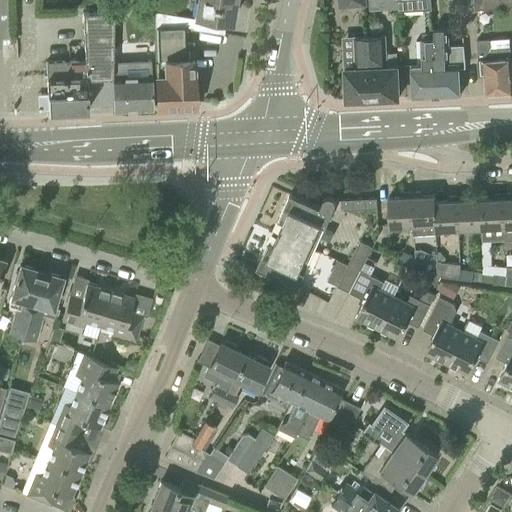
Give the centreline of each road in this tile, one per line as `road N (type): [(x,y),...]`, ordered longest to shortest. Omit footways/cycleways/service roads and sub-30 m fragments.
road 1 (residential): [(499,428),(363,357),(191,287)]
road 2 (tertiary): [(0,147),(258,138)]
road 3 (residential): [(101,511),(191,287)]
road 4 (tertiary): [(258,138),(427,129)]
road 5 (residential): [(159,277),(0,231)]
road 6 (residential): [(191,287),(258,138)]
road 7 (tertiary): [(258,138),(288,0)]
